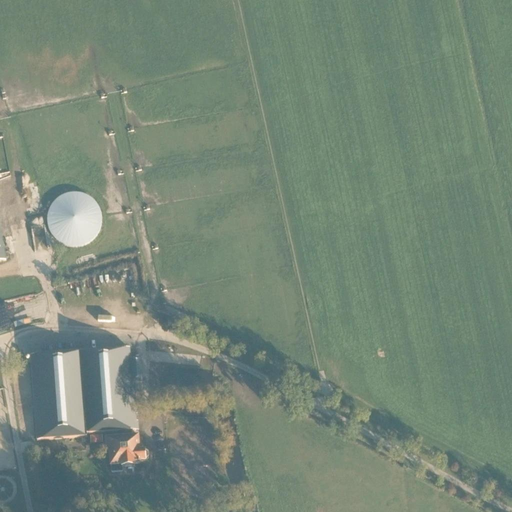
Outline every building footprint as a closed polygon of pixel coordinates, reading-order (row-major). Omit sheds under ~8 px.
[(0,268),(19,264),(0,190),(0,180),(1,180),(0,175),(0,268)] [(84,196),(77,194),(75,194),(70,195),(65,196),(61,198),(57,201),(54,204),(51,208),(49,212),(48,217),(48,221),(48,226),(49,231),(51,235),(54,239),(57,242),(61,245),(65,247),(70,248),(75,248),(79,248),(84,247),(88,245),(92,242),(95,239),(98,235),(100,231),(101,226),(102,221),(101,217),(100,212),(98,208),(95,204),(92,201),(88,198),(84,196)] [(136,431),(132,384),(131,360),(130,350),(31,357),(37,441),(87,438),(87,435),(122,432),(125,432),(136,431)] [(142,384),(141,360),(131,360),(132,384),(136,384),(142,384)] [(112,474),(123,473),(122,469),(139,467),(139,465),(147,464),(146,461),(148,461),(149,459),(149,454),(147,453),(146,453),(145,452),(140,452),(139,437),(123,438),(106,440),(107,451),(110,451),(112,474)] [(92,451),(100,450),(99,439),(91,439),(92,451)] [(58,445),(58,453),(71,453),(70,444),(58,445)]
